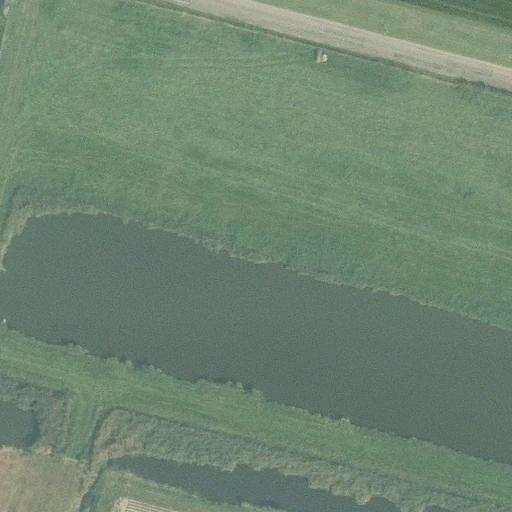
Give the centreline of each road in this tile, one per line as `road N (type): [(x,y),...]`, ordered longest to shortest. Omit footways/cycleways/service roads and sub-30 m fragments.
road 1 (tertiary): [(511,81),(203,0)]
road 2 (track): [(0,356),(87,380),(92,397),(53,511)]
road 3 (track): [(37,0),(0,154)]
road 4 (track): [(394,0),(511,31)]
